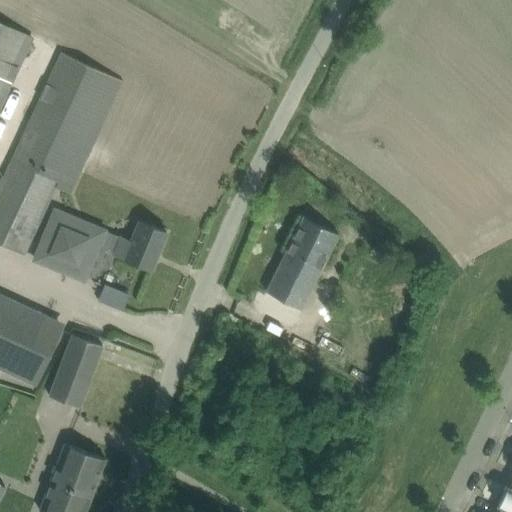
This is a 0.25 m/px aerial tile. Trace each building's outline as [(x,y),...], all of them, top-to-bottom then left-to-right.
[(0,104),(32,37),(0,21),(0,104)] [(72,193),(82,171),(88,157),(94,145),(124,80),(62,51),(0,185),(0,241),(25,253),(56,186),(72,193)] [(131,239),(55,208),(34,257),(85,279),(98,246),(152,268),(167,232),(140,220),(131,239)] [(303,214),(266,291),(302,308),(339,231),(303,214)] [(100,298),(124,307),(129,293),(106,284),(100,298)] [(0,366),(22,377),(50,317),(0,294),(0,366)] [(49,396),(78,408),(103,347),(73,335),(49,396)] [(66,442),(41,509),(48,511),(84,511),(106,457),(87,450),(66,442)] [(499,504),(503,506),(511,510),(511,487),(511,488),(507,486),(499,504)]
